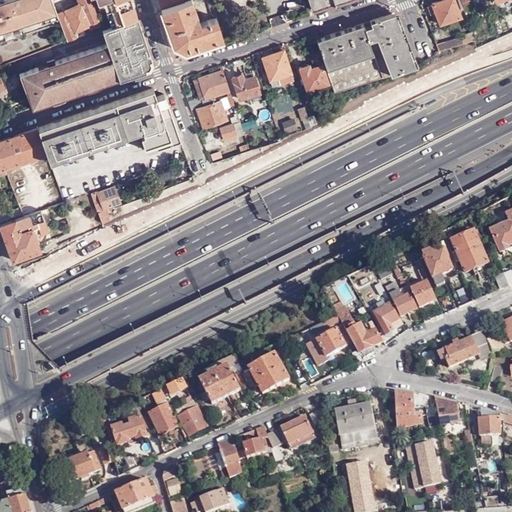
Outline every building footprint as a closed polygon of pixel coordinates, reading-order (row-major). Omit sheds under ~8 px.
[(0,0),(0,40),(59,21),(51,0),(0,0)] [(61,14),(64,22),(68,34),(69,37),(75,35),(73,31),(89,24),(90,26),(99,23),(90,0),(76,0),(78,4),(60,12),(61,14)] [(90,0),(99,23),(100,27),(101,27),(102,27),(101,24),(98,14),(93,0),(90,0)] [(93,0),(98,14),(101,24),(102,27),(122,19),(136,14),(131,0),(93,0)] [(154,0),(158,10),(163,9),(159,0),(154,0)] [(159,0),(163,9),(186,1),(185,0),(159,0)] [(225,38),(212,0),(208,0),(213,15),(214,15),(215,19),(201,24),(199,19),(197,10),(193,0),(190,0),(186,1),(163,9),(175,45),(181,48),(186,50),(225,38)] [(310,0),(314,9),(338,0),(310,0)] [(440,23),(462,16),(456,0),(435,0),(436,1),(433,2),(440,23)] [(473,0),(462,0),(465,9),(475,5),(473,0)] [(241,31),(233,4),(218,9),(226,35),(241,31)] [(57,13),(66,38),(69,37),(68,34),(64,22),(61,14),(60,12),(57,13)] [(394,13),(365,23),(319,38),(336,93),(416,65),(397,14),(394,15),(394,13)] [(102,27),(103,28),(102,28),(107,42),(105,43),(107,52),(62,68),(43,75),(31,79),(39,105),(150,66),(153,60),(137,16),(136,14),(122,19),(102,27)] [(464,41),(463,38),(462,36),(445,42),(446,48),(464,41)] [(445,42),(437,44),(440,50),(446,48),(445,42)] [(62,68),(107,52),(105,43),(55,60),(54,58),(46,61),(46,63),(20,72),(33,107),(39,105),(31,79),(43,75),(62,68)] [(274,86),(282,83),(280,77),(292,73),(285,49),(264,56),(274,86)] [(307,90),(329,83),(324,64),(312,68),(311,64),(301,68),(307,90)] [(200,96),(190,100),(192,108),(218,99),(217,94),(228,91),(230,96),(233,94),(225,69),(201,77),(207,96),(203,98),(201,96),(200,96)] [(280,77),(282,83),(294,79),(292,73),(280,77)] [(241,98),(253,94),(261,91),(256,75),(246,78),(245,74),(235,77),(241,98)] [(195,79),(200,96),(201,96),(203,98),(207,96),(201,77),(195,79)] [(40,127),(49,154),(52,161),(144,129),(147,135),(143,136),(148,151),(182,139),(167,94),(159,97),(156,89),(152,88),(40,127)] [(261,91),(253,94),(255,100),(263,98),(261,91)] [(237,105),(233,94),(230,96),(228,96),(232,107),(237,105)] [(222,100),(199,107),(205,127),(228,120),(222,100)] [(306,130),(313,128),(312,124),(309,115),(306,107),(300,109),(306,130)] [(309,115),(312,124),(318,122),(315,114),(309,115)] [(296,117),(283,119),(284,131),(297,129),(296,117)] [(237,131),(245,129),(243,123),(235,125),(237,131)] [(238,135),(237,131),(235,125),(222,129),(226,139),(238,135)] [(0,170),(49,154),(40,127),(0,140),(0,170)] [(217,181),(234,172),(228,156),(211,162),(217,181)] [(144,182),(142,176),(132,180),(133,185),(144,182)] [(190,197),(184,181),(162,190),(164,196),(168,195),(172,203),(190,197)] [(97,192),(91,194),(99,214),(105,212),(104,210),(122,204),(115,187),(98,193),(97,192)] [(138,190),(141,198),(147,195),(144,188),(138,190)] [(65,203),(1,226),(14,260),(16,260),(41,251),(33,230),(36,229),(36,225),(38,224),(42,236),(52,232),(47,217),(67,210),(65,203)] [(105,212),(99,214),(103,224),(111,221),(107,211),(105,212)] [(508,245),(511,243),(511,211),(506,214),(509,221),(490,229),(499,251),(509,248),(508,245)] [(487,263),(474,232),(451,241),(464,273),(487,263)] [(454,271),(443,245),(423,253),(437,287),(445,283),(442,275),(454,271)] [(388,257),(377,262),(384,278),(396,273),(388,257)] [(421,308),(438,300),(422,262),(418,263),(425,284),(413,289),(421,308)] [(508,287),(511,285),(511,277),(508,268),(502,270),(503,274),(508,287)] [(401,271),(396,273),(404,289),(408,287),(401,271)] [(494,278),(499,291),(508,287),(503,274),(494,278)] [(388,293),(383,283),(378,285),(383,295),(388,293)] [(388,286),(392,294),(400,290),(397,283),(388,286)] [(408,287),(404,289),(400,290),(392,294),(403,316),(409,313),(406,308),(416,303),(408,287)] [(387,333),(395,329),(392,323),(402,319),(393,303),(388,305),(386,301),(379,304),(382,309),(376,311),(387,333)] [(409,313),(419,309),(416,303),(406,308),(409,313)] [(337,310),(340,316),(346,313),(348,317),(353,315),(347,305),(337,310)] [(345,325),(360,353),(385,341),(379,329),(368,335),(363,323),(359,325),(353,315),(348,317),(346,313),(340,316),(342,320),(345,325)] [(511,342),(511,317),(501,323),(510,343),(511,342)] [(395,329),(405,325),(402,319),(392,323),(395,329)] [(342,320),(315,332),(318,338),(330,333),(329,331),(345,325),(342,320)] [(471,325),(475,335),(482,332),(477,322),(471,325)] [(327,355),(352,343),(346,332),(343,333),(341,329),(310,344),(319,363),(328,359),(327,355)] [(482,332),(475,335),(469,338),(469,339),(476,356),(490,350),(485,339),(482,332)] [(496,335),(485,339),(490,350),(491,353),(503,351),(496,335)] [(476,356),(469,339),(457,343),(457,342),(442,348),(443,350),(435,353),(439,361),(444,360),(448,369),(477,356),(476,356)] [(291,349),(284,352),(290,365),(297,361),(291,349)] [(476,356),(477,356),(479,362),(493,356),(491,353),(490,350),(476,356)] [(355,355),(359,364),(366,361),(364,356),(362,357),(360,353),(355,355)] [(254,360),(242,365),(237,367),(242,376),(252,371),(266,394),(291,380),(277,355),(257,365),(255,362),(267,356),(266,355),(254,360)] [(237,357),(230,360),(244,387),(247,385),(242,376),(237,367),(242,365),(237,357)] [(199,374),(203,381),(229,368),(226,362),(199,374)] [(498,382),(502,368),(494,366),(489,379),(498,382)] [(229,368),(203,381),(201,381),(213,406),(242,391),(231,367),(229,368)] [(183,390),(187,398),(192,396),(184,381),(166,389),(170,396),(183,390)] [(162,390),(157,393),(161,401),(166,398),(162,390)] [(389,419),(391,430),(423,424),(421,412),(414,414),(413,394),(411,394),(397,391),(394,391),(396,418),(389,419)] [(192,396),(187,398),(190,404),(178,410),(191,436),(208,428),(192,396)] [(450,401),(435,398),(441,427),(460,423),(456,402),(450,401)] [(181,426),(170,406),(169,405),(151,414),(161,436),(181,426)] [(371,409),(369,405),(335,411),(342,449),(377,443),(371,409)] [(317,424),(322,422),(319,409),(313,411),(317,423),(317,424)] [(314,426),(317,424),(317,423),(313,411),(309,414),(314,426)] [(511,418),(503,415),(504,422),(511,425),(511,418)] [(288,444),(312,432),(304,416),(280,428),(288,444)] [(143,417),(132,421),(133,427),(126,429),(124,426),(110,430),(113,441),(118,440),(120,447),(131,444),(130,441),(139,439),(140,441),(149,437),(143,417)] [(479,418),(480,435),(481,435),(482,444),(491,443),(490,435),(500,434),(499,417),(479,418)] [(264,426),(242,434),(245,442),(242,444),(248,457),(265,449),(263,444),(269,442),(267,435),(264,426)] [(472,440),(470,430),(464,431),(466,441),(472,440)] [(267,435),(269,442),(273,457),(275,461),(283,457),(277,445),(281,443),(275,431),(267,435)] [(290,449),(314,437),(312,432),(288,444),(290,449)] [(233,437),(220,443),(221,451),(215,452),(219,468),(226,467),(229,478),(239,475),(244,474),(233,437)] [(326,440),(329,453),(338,451),(335,438),(326,440)] [(444,490),(434,438),(406,444),(414,489),(425,487),(426,494),(444,490)] [(450,438),(444,439),(444,441),(447,455),(453,454),(450,438)] [(440,459),(447,457),(447,455),(444,441),(437,443),(440,459)] [(116,461),(111,445),(99,449),(104,465),(116,461)] [(102,470),(95,451),(59,465),(66,483),(81,477),(82,479),(89,477),(88,475),(102,470)] [(388,486),(383,461),(343,468),(349,494),(388,486)] [(179,472),(176,462),(167,466),(164,470),(162,476),(164,482),(167,481),(166,477),(179,472)] [(244,474),(239,475),(228,480),(230,483),(245,478),(244,474)] [(144,511),(161,504),(155,482),(150,485),(146,476),(115,492),(118,499),(123,511),(144,511)] [(167,481),(164,482),(168,497),(179,494),(174,478),(167,481)] [(0,511),(31,511),(24,485),(7,491),(8,496),(0,498),(0,511)] [(223,488),(197,498),(198,500),(189,503),(191,510),(195,509),(195,511),(199,511),(203,510),(203,511),(210,511),(229,505),(223,488)] [(111,499),(110,494),(85,506),(86,510),(88,509),(89,511),(111,499)] [(497,496),(484,496),(485,501),(486,508),(498,507),(497,496)] [(172,511),(186,511),(182,497),(170,502),(172,511)] [(123,511),(118,499),(111,501),(114,511),(123,511)]
